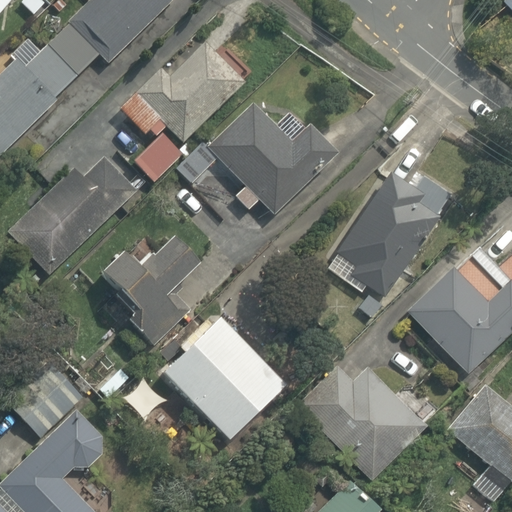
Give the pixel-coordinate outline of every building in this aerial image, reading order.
[(0,0),(0,6),(6,0),(11,0),(26,14),(39,0),(0,0)] [(101,66),(164,0),(80,0),(15,67),(0,52),(0,148),(90,56),(101,66)] [(511,24),(511,0),(500,0),(495,5),(511,24)] [(150,122),(155,127),(172,144),(249,70),(226,46),(210,61),(192,42),(153,80),(148,75),(112,109),(137,135),(150,122)] [(185,186),(210,159),(238,185),(225,199),(240,213),(248,204),(263,219),(323,154),(290,124),(278,137),(244,106),(235,98),(168,170),(185,186)] [(172,154),(149,134),(123,163),(146,184),(172,154)] [(85,146),(0,226),(0,233),(43,279),(132,196),(85,146)] [(376,298),(443,192),(414,174),(402,192),(381,179),(347,233),(339,228),(323,253),(332,259),(323,273),(356,294),(360,287),(376,298)] [(487,222),(398,311),(458,371),(511,316),(511,292),(488,269),(511,246),(487,222)] [(126,268),(112,253),(88,275),(121,310),(113,318),(137,343),(168,314),(152,297),(186,264),(160,236),(126,268)] [(205,312),(146,371),(216,442),(276,383),(205,312)] [(126,376),(107,360),(85,386),(104,402),(126,376)] [(363,483),(416,422),(356,369),(346,380),(331,367),(287,417),(363,483)] [(183,423),(139,378),(103,414),(148,459),(183,423)] [(502,484),(511,470),(511,400),(481,378),(438,437),(502,484)] [(0,380),(0,401),(10,391),(0,380)] [(0,473),(0,511),(89,511),(54,479),(66,466),(73,473),(99,445),(61,409),(0,473)] [(359,511),(334,487),(310,511),(359,511)]
